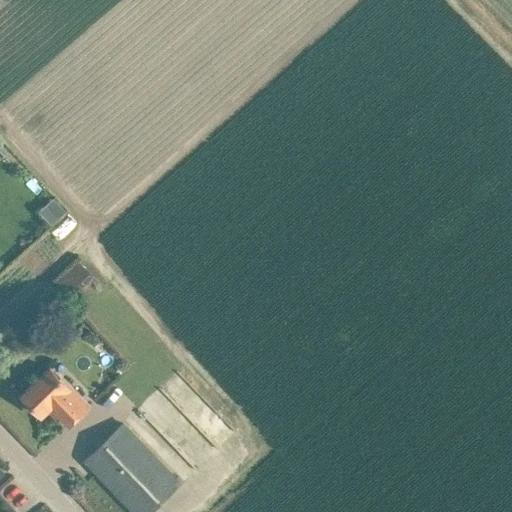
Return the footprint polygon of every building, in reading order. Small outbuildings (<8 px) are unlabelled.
[(92,276),(78,261),(49,288),(63,303),(92,276)] [(88,406),(50,366),(22,393),(42,414),(51,405),(69,424),(88,406)] [(152,398),(171,419),(186,405),(168,385),(152,398)] [(222,421),(226,436),(246,430),(241,415),(222,421)] [(124,421),(99,445),(85,459),(135,511),(148,511),(181,480),(124,421)] [(176,447),(200,470),(209,461),(185,438),(176,447)]
